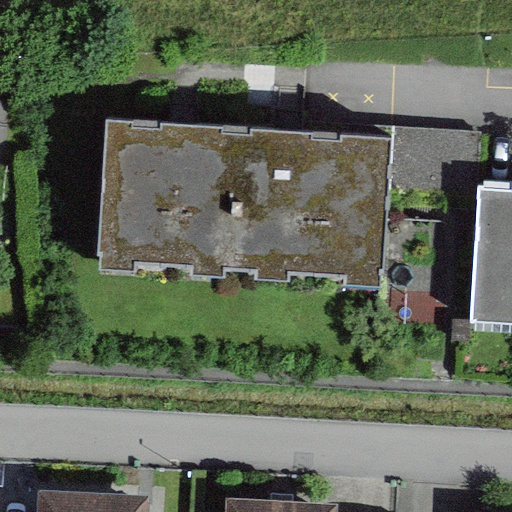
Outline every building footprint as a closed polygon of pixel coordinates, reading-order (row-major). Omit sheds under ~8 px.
[(105,274),(257,282),(266,134),(113,126),(105,274)] [(266,134),(257,282),(396,290),(400,222),(405,142),(266,134)] [(485,328),(511,329),(511,190),(492,189),(485,328)] [(400,222),(396,290),(441,292),(444,224),(400,222)] [(162,511),(163,504),(49,497),(48,511),(162,511)] [(237,511),(348,511),(348,505),(237,502),(237,511)]
